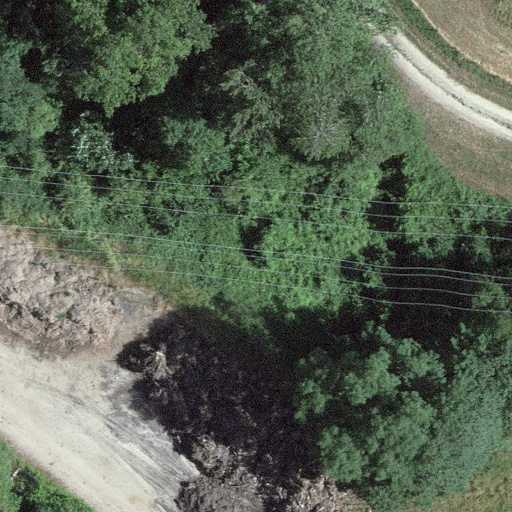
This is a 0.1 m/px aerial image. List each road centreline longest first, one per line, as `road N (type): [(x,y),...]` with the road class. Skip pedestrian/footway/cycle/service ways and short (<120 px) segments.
road 1 (track): [(363,0),(394,47),(436,88),(511,127)]
road 2 (track): [(0,418),(123,511)]
